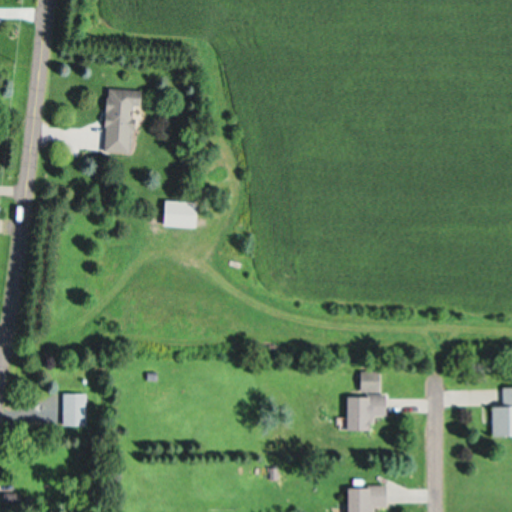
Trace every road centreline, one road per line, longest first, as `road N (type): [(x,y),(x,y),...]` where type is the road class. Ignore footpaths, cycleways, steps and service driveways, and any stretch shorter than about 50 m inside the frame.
road 1 (residential): [(0,372),(43,0)]
road 2 (residential): [(436,375),(436,511)]
